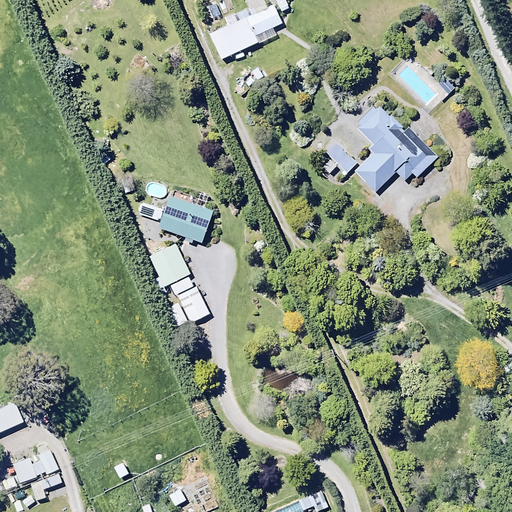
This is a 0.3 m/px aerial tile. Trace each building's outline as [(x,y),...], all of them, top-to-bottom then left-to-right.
[(265,7),(262,0),(243,0),(247,8),(223,19),(227,27),(208,36),(220,61),(256,44),(253,37),(280,24),(271,4),(265,7)] [(273,0),(278,11),(291,6),(289,0),(273,0)] [(391,119),(376,104),(356,123),(358,126),(355,129),(371,145),(367,149),(371,154),(353,172),(373,192),(393,171),(402,181),(410,173),(415,178),(435,158),(406,129),(404,132),(391,119)] [(333,143),(323,153),(344,174),(354,164),(333,143)] [(216,210),(167,193),(156,224),(205,241),(216,210)] [(175,241),(147,254),(161,282),(188,269),(175,241)] [(195,283),(176,291),(187,318),(207,310),(195,283)] [(185,323),(176,305),(166,310),(175,328),(185,323)] [(67,412),(62,400),(49,405),(54,417),(67,412)] [(0,432),(20,424),(12,405),(0,409),(0,432)] [(11,466),(18,484),(44,473),(45,475),(56,471),(48,452),(36,457),(38,462),(29,466),(26,459),(11,466)] [(14,487),(12,478),(0,481),(2,490),(14,487)] [(301,511),(297,502),(275,511),(301,511)]
